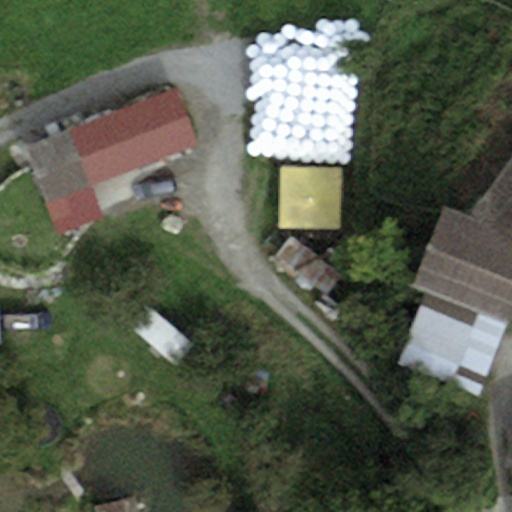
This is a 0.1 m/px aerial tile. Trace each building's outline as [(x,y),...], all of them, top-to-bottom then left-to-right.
[(177,88),(22,144),(42,199),(197,142),(177,88)] [(511,108),(510,111),(511,112),(511,157),(482,198),(511,220),(511,108)] [(342,234),(342,172),(281,172),(281,234),(342,234)] [(409,285),(424,292),(506,325),(511,310),(511,236),(442,208),(409,285)] [(424,292),(397,361),(479,393),(506,325),(424,292)] [(125,511),(122,501),(93,510),(94,511),(125,511)]
